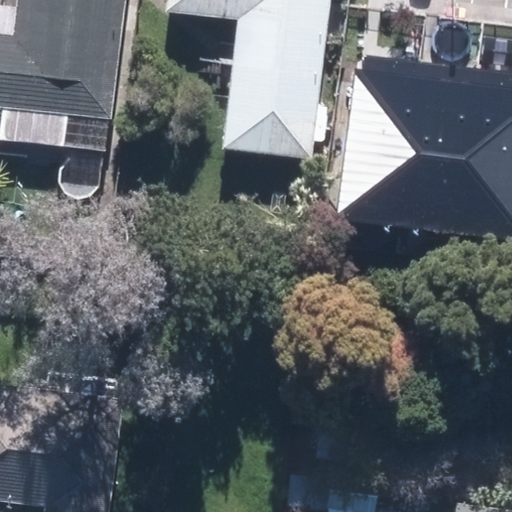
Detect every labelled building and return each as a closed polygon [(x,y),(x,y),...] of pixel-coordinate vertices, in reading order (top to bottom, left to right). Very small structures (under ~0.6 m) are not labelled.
[(0,144),(99,157),(118,0),(5,0),(1,38),(0,38),(0,144)] [(211,151),(305,162),(323,0),(156,0),(154,19),(226,27),(211,151)] [(511,0),(500,0),(497,39),(511,39),(511,0)] [(511,89),(352,70),(334,218),(511,239),(511,89)] [(104,511),(117,397),(0,384),(0,503),(35,507),(34,511),(104,511)] [(371,511),(372,505),(320,503),(319,511),(371,511)]
